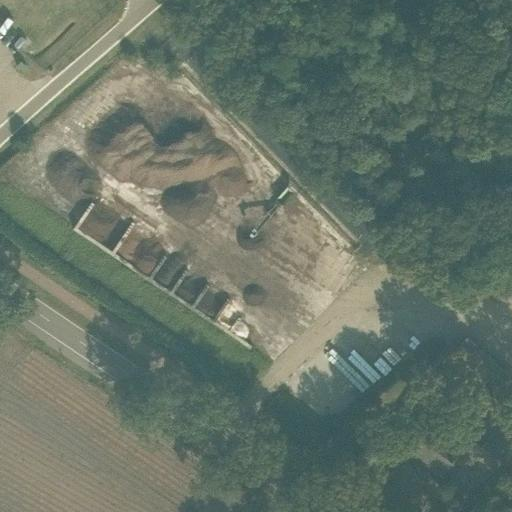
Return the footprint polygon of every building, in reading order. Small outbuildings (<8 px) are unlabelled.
[(171,59),(164,65),(171,72),(177,66),(171,59)] [(367,360),(379,375),(412,347),(399,331),(372,352),(374,354),(367,360)] [(511,378),(470,339),(457,353),(511,404),(511,378)] [(286,389),(321,427),(353,398),(318,361),(286,389)] [(481,448),(502,462),(506,455),(511,459),(511,421),(506,417),(498,429),(496,427),(481,448)] [(408,448),(444,474),(469,438),(447,423),(440,434),(425,424),(408,448)]
